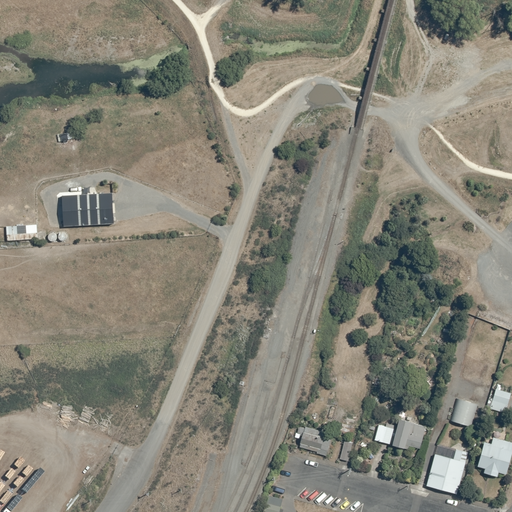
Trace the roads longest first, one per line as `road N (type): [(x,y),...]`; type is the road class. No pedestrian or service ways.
road 1 (unclassified): [(109,511),(154,441),(290,110),(322,95),(410,118)]
road 2 (residential): [(410,118),(417,160),(511,252)]
road 3 (residential): [(433,511),(296,473)]
